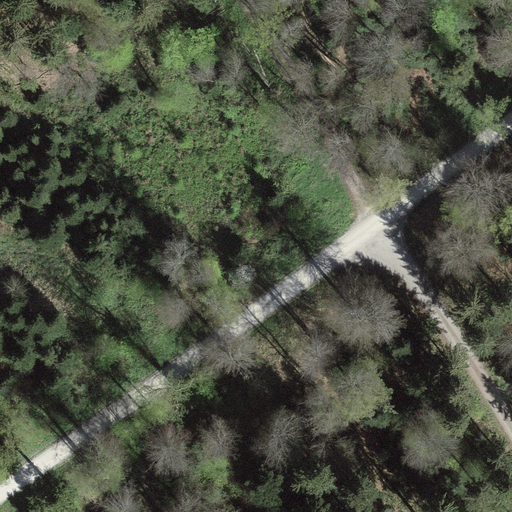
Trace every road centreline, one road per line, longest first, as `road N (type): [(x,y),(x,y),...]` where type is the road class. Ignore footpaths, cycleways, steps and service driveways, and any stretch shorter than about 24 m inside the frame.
road 1 (track): [(0,491),(511,121)]
road 2 (track): [(378,223),(249,0)]
road 3 (track): [(378,223),(511,427)]
